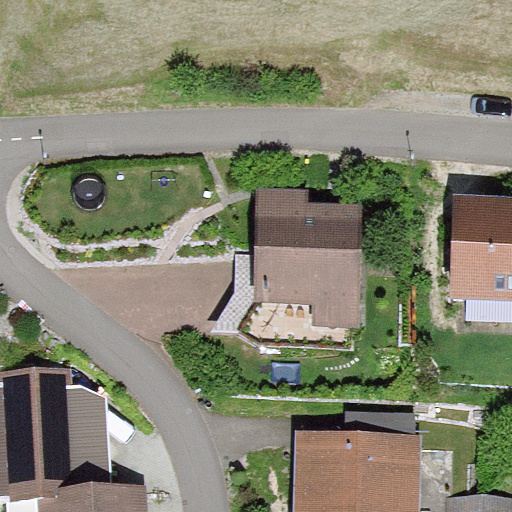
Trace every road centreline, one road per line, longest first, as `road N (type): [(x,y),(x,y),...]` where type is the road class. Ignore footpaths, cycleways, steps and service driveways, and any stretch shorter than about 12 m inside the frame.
road 1 (unclassified): [(511,143),(283,128),(0,139)]
road 2 (residential): [(207,511),(197,456),(158,388),(0,259)]
